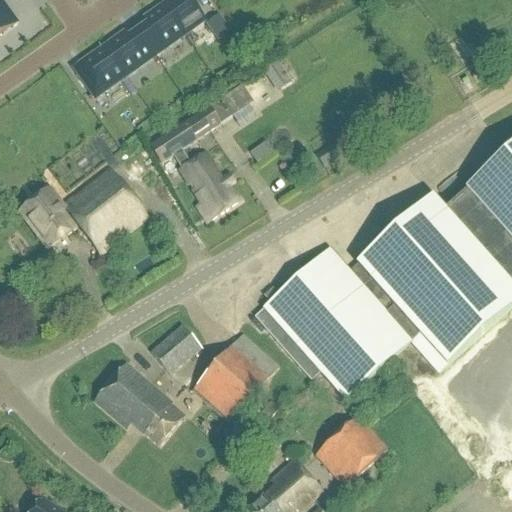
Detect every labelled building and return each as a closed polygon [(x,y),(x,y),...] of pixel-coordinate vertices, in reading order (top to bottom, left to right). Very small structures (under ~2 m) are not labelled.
[(168,0),(158,7),(179,36),(199,22),(182,0),(168,0)] [(0,38),(17,26),(0,3),(0,38)] [(134,35),(150,57),(160,50),(179,36),(158,7),(139,21),(144,28),(134,35)] [(141,64),(150,57),(134,35),(124,42),(119,35),(100,49),(121,79),(141,64)] [(103,92),(121,79),(100,49),(81,63),(102,93),(103,92)] [(279,66),(265,76),(278,97),(293,87),(279,66)] [(244,90),(211,111),(222,129),(255,108),(244,90)] [(31,144),(72,114),(60,97),(18,127),(31,144)] [(206,226),(241,204),(231,188),(227,191),(206,157),(191,167),(184,155),(222,129),(211,111),(151,151),(162,169),(175,161),(182,172),(180,173),(201,208),(197,211),(206,226)] [(100,160),(67,117),(48,132),(53,138),(41,147),(70,184),(100,160)] [(328,255),(265,313),(323,377),(348,404),(349,405),(358,396),(394,364),(411,348),(440,380),(454,367),(460,374),(463,378),(511,431),(511,155),(448,214),(435,201),(383,249),(361,269),(350,278),(328,255)] [(64,208),(51,191),(19,214),(48,252),(79,230),(100,257),(148,222),(111,174),(64,208)] [(183,331),(151,357),(170,380),(202,354),(183,331)] [(195,395),(231,427),(279,372),(243,340),(195,395)] [(159,452),(183,423),(170,412),(170,409),(123,370),(93,405),(126,433),(131,428),(159,452)] [(267,426),(276,416),(269,410),(261,420),(267,426)] [(357,423),(317,461),(348,493),(388,455),(357,423)] [(306,511),(323,498),(293,464),(271,484),(271,489),(245,511),(306,511)] [(61,511),(43,500),(34,511),(61,511)]
